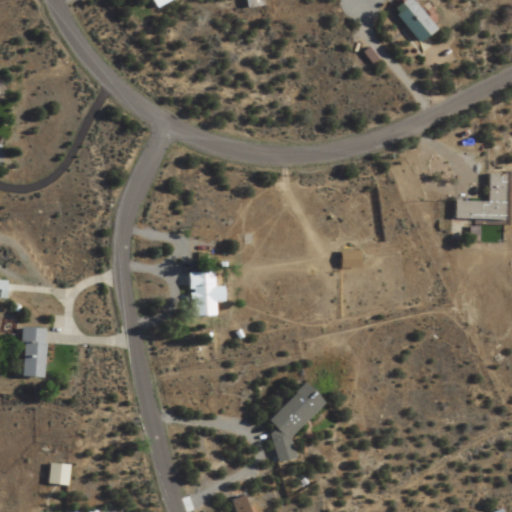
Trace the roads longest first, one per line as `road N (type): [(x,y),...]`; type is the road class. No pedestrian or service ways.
road 1 (residential): [(185,511),(119,304),(117,237),(159,120)]
road 2 (residential): [(159,120),(261,156),(319,152),(376,139),(511,71)]
road 3 (residential): [(159,120),(83,63),(46,0)]
